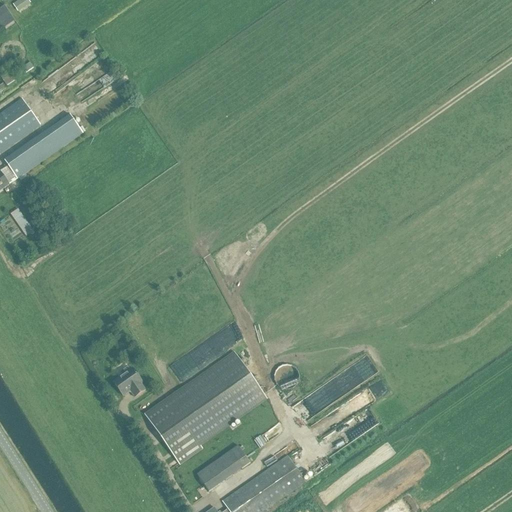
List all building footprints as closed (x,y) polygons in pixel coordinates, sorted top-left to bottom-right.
[(28,0),(19,0),(13,4),(17,12),(31,3),(28,0)] [(0,9),(0,31),(1,30),(15,21),(5,6),(0,9)] [(29,62),(22,68),(27,73),(33,67),(29,62)] [(9,71),(0,76),(7,86),(15,81),(9,71)] [(22,99),(0,114),(0,152),(40,125),(22,99)] [(70,116),(5,161),(8,166),(17,179),(83,133),(70,116)] [(8,166),(0,171),(0,172),(9,185),(17,179),(8,166)] [(0,172),(0,191),(9,185),(0,172)] [(18,209),(10,215),(26,237),(34,232),(18,209)] [(14,225),(10,219),(0,226),(0,227),(4,232),(14,225)] [(234,353),(145,415),(180,465),(203,449),(200,446),(267,399),(234,353)] [(276,372),(274,376),(275,380),(277,385),(280,388),(284,390),(288,390),(289,390),(294,388),(297,385),(299,381),(299,377),(298,372),(296,369),(292,366),(288,365),(287,365),(283,366),(279,368),(276,372)] [(122,376),(113,382),(123,396),(129,392),(131,392),(135,398),(145,390),(141,384),(142,383),(132,369),(130,371),(128,368),(120,373),(122,376)] [(238,446),(197,475),(209,492),(250,463),(238,446)] [(262,511),(288,495),(305,482),(288,457),(287,457),(222,502),(228,510),(224,511),(219,511),(220,511),(219,511),(217,511),(214,508),(207,511),(262,511)]
